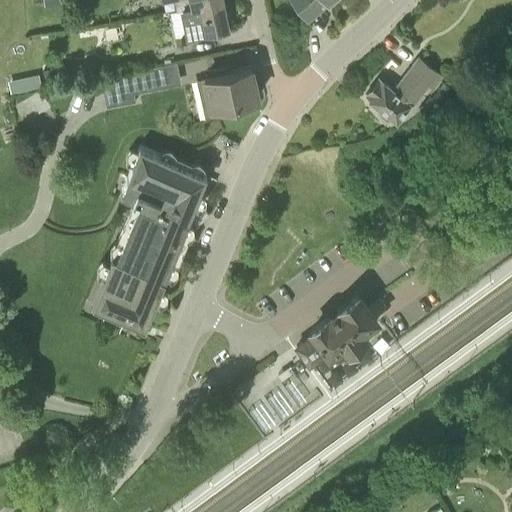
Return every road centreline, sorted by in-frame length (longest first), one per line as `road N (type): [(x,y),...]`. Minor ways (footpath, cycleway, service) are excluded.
road 1 (tertiary): [(76,511),(141,441),(288,101)]
road 2 (tertiary): [(288,101),(396,0)]
